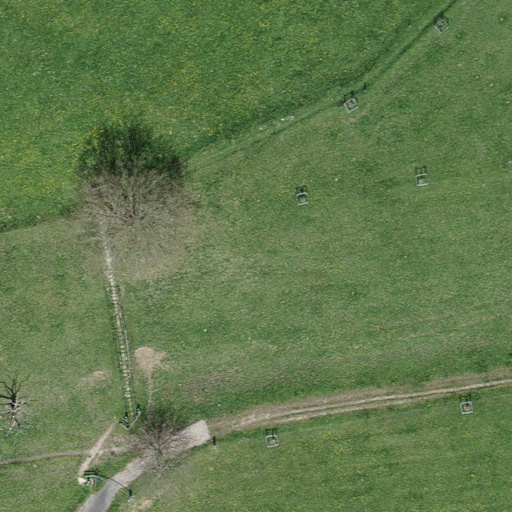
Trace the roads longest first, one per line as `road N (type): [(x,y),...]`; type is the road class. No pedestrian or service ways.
road 1 (track): [(511,377),(204,429),(130,469),(102,495)]
road 2 (track): [(98,200),(361,79),(444,0)]
